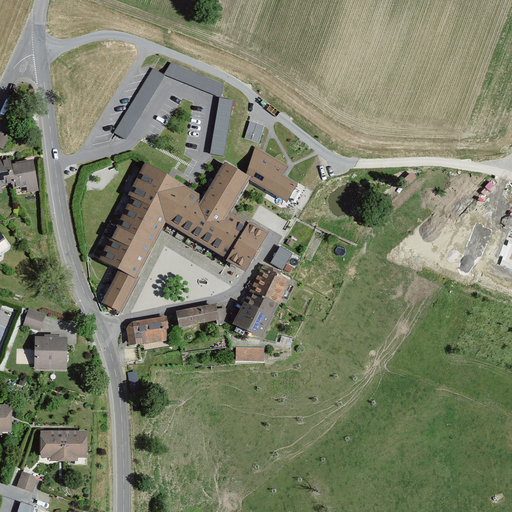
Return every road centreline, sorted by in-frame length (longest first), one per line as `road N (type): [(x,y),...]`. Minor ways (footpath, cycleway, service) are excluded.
road 1 (unclassified): [(123,511),(120,400),(63,221),(41,53)]
road 2 (track): [(305,179),(261,97),(236,86),(150,134),(54,165)]
road 3 (track): [(305,179),(376,161),(511,161)]
